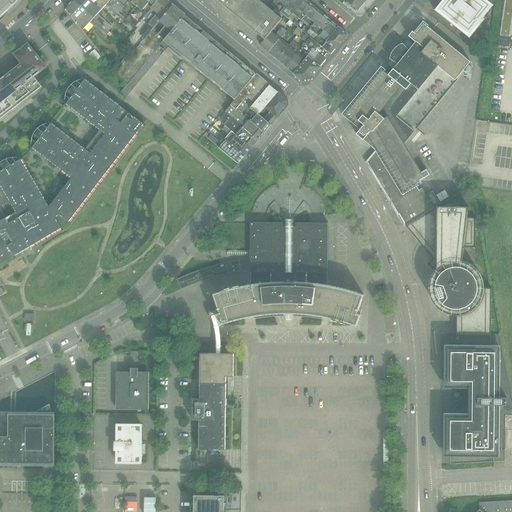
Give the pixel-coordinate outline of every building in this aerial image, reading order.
[(0,0),(0,21),(11,11),(19,3),(22,0),(0,0)] [(110,32),(108,31),(74,0),(73,0),(66,9),(83,30),(91,22),(106,36),(110,32)] [(98,14),(102,9),(92,0),(74,0),(108,31),(112,26),(98,14)] [(119,13),(121,11),(108,0),(92,0),(102,9),(106,5),(122,20),(124,17),(119,13)] [(128,2),(126,0),(125,0),(108,0),(121,11),(128,2)] [(153,6),(157,0),(141,0),(136,7),(141,11),(148,2),(153,6)] [(153,29),(160,21),(159,20),(172,4),(167,0),(157,0),(153,6),(152,7),(158,13),(148,24),(153,29)] [(217,0),(265,39),(271,31),(281,19),(273,13),(273,12),(265,6),(265,5),(264,5),(258,0),(217,0)] [(274,0),(271,5),(275,8),(280,2),(283,5),(281,7),(283,8),(289,0),(274,0)] [(303,0),(289,0),(283,8),(285,10),(287,8),(290,11),(285,17),(288,19),(303,0)] [(313,6),(305,0),(303,0),(288,19),(291,22),(296,16),(302,20),(313,6)] [(346,0),(357,10),(365,0),(346,0)] [(442,0),(434,10),(470,38),(486,18),(484,16),(493,5),(486,0),(442,0)] [(127,85),(159,46),(164,41),(184,15),(184,14),(172,4),(159,20),(160,21),(153,29),(115,75),(127,84),(127,85)] [(321,12),(313,6),(302,20),(300,22),(298,25),(302,29),(301,31),(304,33),(321,12)] [(330,20),(321,12),(304,33),(306,34),(309,37),(313,40),(330,20)] [(221,88),(235,99),(241,91),(242,92),(256,74),(256,73),(255,74),(242,63),(243,63),(229,51),(228,51),(211,37),(197,25),(197,26),(184,15),(164,41),(178,52),(195,66),(209,78),(221,87),(221,88)] [(338,27),(330,20),(313,40),(321,47),(338,27)] [(404,45),(402,43),(401,44),(399,45),(398,46),(396,47),(395,48),(394,49),(393,51),(392,52),(391,54),(390,56),(390,57),(390,59),(391,60),(383,70),(382,69),(344,114),(347,117),(357,125),(358,125),(357,124),(360,122),(364,125),(363,126),(356,134),(375,150),(366,162),(372,167),(370,169),(395,210),(396,209),(399,215),(398,216),(404,226),(405,225),(406,225),(405,225),(436,206),(437,206),(437,205),(440,204),(432,191),(428,194),(424,187),(422,188),(419,190),(416,185),(418,184),(418,183),(421,181),(420,181),(430,175),(427,169),(421,172),(404,144),(415,132),(396,117),(438,66),(455,80),(470,62),(428,27),(424,24),(415,34),(412,31),(408,36),(410,38),(404,45)] [(302,30),(298,27),(293,33),(297,36),(302,30)] [(347,34),(338,27),(321,47),(331,55),(331,54),(347,34)] [(283,28),(277,36),(271,31),(265,39),(260,45),(270,53),(281,39),(287,31),(283,28)] [(301,48),(297,53),(286,67),(294,73),(293,74),(302,82),(309,81),(321,67),(320,67),(326,60),(326,61),(331,55),(321,47),(313,40),(309,37),(305,42),(306,43),(302,48),(301,48)] [(289,46),(281,39),(270,53),(278,60),(289,46)] [(301,48),(293,41),(289,46),(278,60),(286,67),(297,53),(301,48)] [(0,112),(3,110),(5,111),(8,111),(11,111),(14,110),(16,108),(17,107),(18,105),(19,103),(19,101),(19,99),(19,97),(42,79),(38,74),(46,68),(30,46),(28,44),(15,54),(23,64),(5,77),(0,80),(0,112)] [(165,51),(159,46),(127,85),(127,84),(121,91),(127,96),(165,51)] [(269,84),(256,74),(242,92),(241,91),(235,99),(235,100),(230,105),(244,116),(255,103),(269,84)] [(0,264),(14,256),(62,228),(55,217),(59,214),(69,222),(144,124),(129,113),(121,123),(117,119),(124,109),(85,79),(85,80),(77,90),(72,96),(67,103),(66,104),(100,130),(105,134),(90,153),(86,149),(51,123),(44,133),(38,140),(33,148),(72,178),(49,207),(21,159),(10,166),(3,170),(0,171),(0,183),(16,212),(19,217),(9,223),(6,218),(0,207),(0,264)] [(279,92),(269,84),(255,103),(244,116),(250,122),(251,121),(258,113),(259,115),(279,92)] [(288,100),(279,92),(259,115),(265,119),(271,112),(277,117),(288,105),(288,100)] [(250,122),(244,116),(230,105),(224,112),(242,128),(257,140),(264,133),(251,121),(250,122)] [(242,128),(224,112),(218,120),(220,121),(223,125),(225,126),(226,126),(251,148),(257,140),(242,128)] [(271,112),(265,119),(271,125),(277,117),(271,112)] [(258,113),(251,121),(264,133),(271,125),(265,119),(259,115),(258,113)] [(226,126),(225,126),(223,130),(229,135),(225,139),(244,156),(251,148),(226,126)] [(244,156),(225,139),(224,138),(217,146),(238,163),(244,156)] [(468,207),(436,206),(405,225),(406,225),(405,225),(406,226),(408,225),(414,235),(413,235),(414,235),(416,239),(417,239),(433,259),(431,260),(429,262),(428,264),(435,271),(434,272),(433,274),(432,276),(431,278),(431,279),(436,281),(436,284),(435,287),(435,291),(438,298),(440,301),(443,304),(445,306),(442,310),(442,311),(444,312),(447,313),(449,314),(451,314),(454,315),(456,315),(456,334),(491,334),(491,288),(480,288),(480,284),(479,280),(477,276),(475,273),(472,270),(468,267),(465,266),(462,265),(463,248),(475,248),(475,218),(467,218),(468,207)] [(289,313),(296,313),(303,314),(310,315),(320,316),(330,318),(339,320),(348,323),(356,326),(361,315),(357,313),(364,295),(358,293),(348,290),(328,285),(306,283),(306,272),(328,273),(328,223),(314,223),(309,222),(295,223),(289,222),(283,222),(268,222),(264,222),(250,222),(250,272),(271,272),(271,282),(262,283),(251,285),(240,287),(230,289),(219,292),(214,294),(219,309),(220,313),(216,314),(220,325),(230,322),(238,320),(244,318),(253,316),(264,315),(274,314),(282,313),(289,313)] [(226,262),(219,264),(206,268),(196,271),(186,275),(176,279),(181,290),(191,285),(196,283),(203,281),(210,278),(219,276),(228,273),(241,271),(239,260),(226,262)] [(500,345),(491,345),(491,334),(456,334),(456,345),(445,345),(444,388),(469,388),(468,407),(468,413),(444,413),(443,456),(499,456),(500,405),(506,405),(506,397),(500,397),(500,345)] [(232,354),(216,353),(198,353),(197,399),(190,399),(190,420),(197,420),(196,450),(223,450),(223,376),(231,376),(232,354)] [(114,409),(146,410),(147,372),(136,372),(136,368),(128,368),(128,372),(115,372),(114,409)] [(2,452),(0,451),(0,465),(55,466),(55,428),(57,428),(55,420),(55,414),(53,414),(50,404),(35,412),(33,412),(34,414),(26,414),(24,414),(26,412),(26,410),(17,410),(17,411),(17,414),(13,414),(9,414),(8,439),(2,439),(2,452)] [(115,442),(115,449),(117,449),(117,462),(141,463),(142,425),(117,424),(117,442),(115,442)] [(194,511),(224,511),(225,495),(194,494),(194,511)] [(511,511),(511,500),(479,503),(479,509),(477,511),(511,511)]
